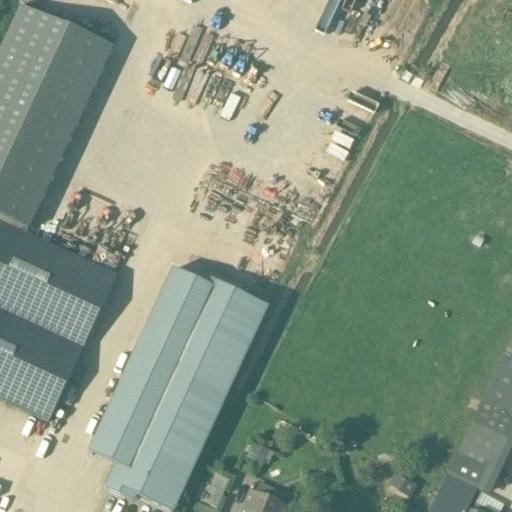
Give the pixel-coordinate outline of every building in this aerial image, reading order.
[(511,234),(511,0),(489,0),(397,182),(510,239),(511,234)] [(20,7),(0,50),(0,402),(48,424),(116,279),(25,237),(111,49),(20,7)] [(171,272),(144,331),(87,455),(114,467),(103,491),(133,505),(136,500),(162,511),(174,511),(268,310),(210,283),(207,288),(171,272)] [(511,355),(507,353),(446,481),(443,480),(436,494),(427,511),(469,511),(476,495),(477,494),(488,499),(511,446),(511,355)] [(280,511),(282,509),(248,495),(240,511),(280,511)]
